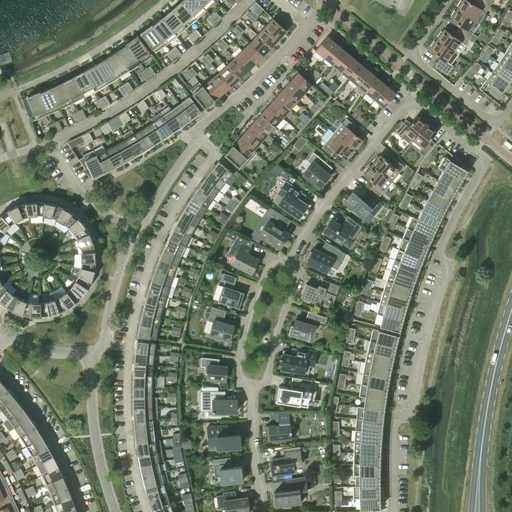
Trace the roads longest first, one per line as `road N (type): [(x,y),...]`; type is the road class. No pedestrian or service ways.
road 1 (residential): [(393,511),(394,427),(412,407),(446,271),(439,253),(481,165),(410,99)]
road 2 (residential): [(134,229),(88,202),(52,141),(171,70),(246,0)]
road 3 (residential): [(306,24),(200,128),(134,229)]
road 4 (secondary): [(477,511),(488,396),(511,309)]
road 5 (residential): [(288,263),(410,99)]
road 6 (residential): [(91,355),(97,449),(115,511)]
road 7 (residential): [(252,386),(238,367),(248,320),(266,270),(288,263)]
road 8 (residential): [(409,54),(497,124),(511,104)]
road 9 (residential): [(134,229),(103,343),(91,355)]
road 10 (residential): [(252,386),(268,372),(293,283),(288,263)]
road 11 (residential): [(263,511),(252,386)]
